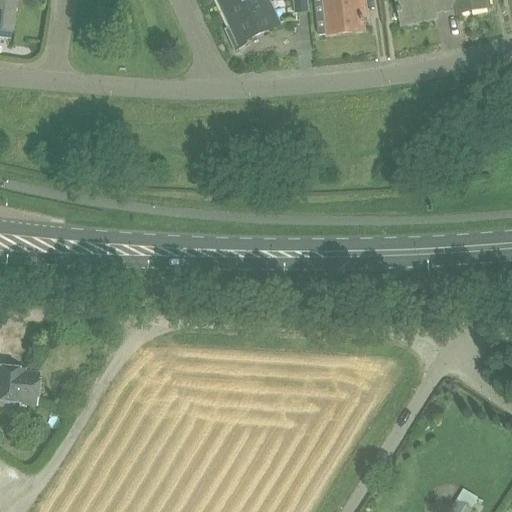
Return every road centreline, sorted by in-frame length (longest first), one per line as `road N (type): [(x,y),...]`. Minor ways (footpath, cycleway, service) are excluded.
road 1 (unclassified): [(455,354),(419,331),(3,312)]
road 2 (primary): [(511,245),(349,255),(69,245)]
road 3 (residential): [(511,50),(399,75),(209,90)]
road 4 (residential): [(455,354),(435,370),(348,511)]
road 5 (residential): [(209,90),(53,80)]
